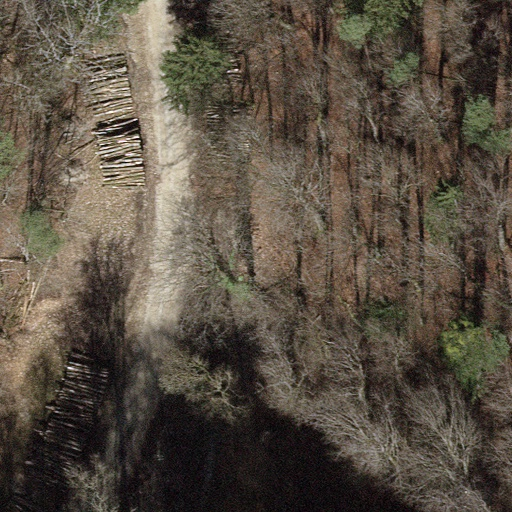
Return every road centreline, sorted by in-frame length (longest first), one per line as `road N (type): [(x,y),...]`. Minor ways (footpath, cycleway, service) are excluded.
road 1 (track): [(65,511),(147,346),(163,156),(151,0)]
road 2 (track): [(177,511),(188,480),(148,334)]
